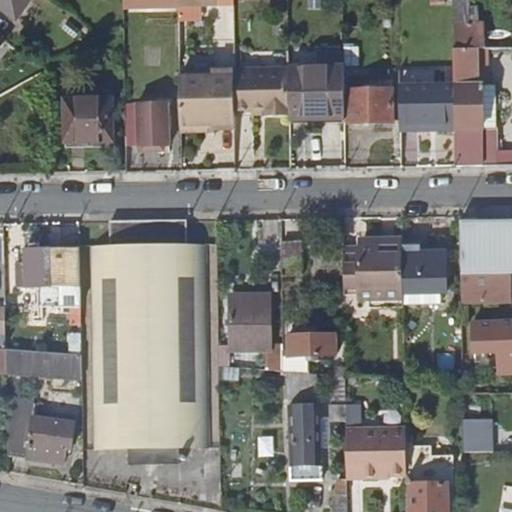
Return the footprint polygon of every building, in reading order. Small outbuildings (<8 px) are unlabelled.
[(31,0),(0,0),(0,5),(17,18),(16,20),(25,27),(38,10),(29,3),(31,0)] [(179,0),(148,0),(148,9),(179,8),(179,0)] [(197,0),(179,0),(179,8),(180,24),(224,23),(223,0),(197,0)] [(454,2),(454,27),(472,27),(471,2),(454,2)] [(454,27),(454,50),(478,50),(484,50),(484,26),(472,27),(454,27)] [(345,50),(345,69),(359,69),(358,50),(345,50)] [(478,50),(454,50),(455,80),(455,83),(478,83),(478,50)] [(290,118),(345,118),(344,70),(289,71),(290,118)] [(265,119),(290,118),(289,71),(235,72),(235,78),(236,114),(252,113),(265,113),(265,118),(265,119)] [(236,114),(235,78),(181,79),(182,126),(214,125),(214,131),(236,131),(236,114)] [(400,81),(401,131),(455,131),(455,124),(455,83),(455,80),(400,81)] [(455,131),(456,168),(497,167),(497,158),(483,159),(482,130),(484,130),(484,88),(461,88),(461,124),(455,124),(455,131)] [(393,91),(350,93),(351,127),(394,126),(393,91)] [(65,103),(66,145),(114,145),(113,103),(65,103)] [(125,108),(126,148),(143,148),(143,153),(158,152),(159,148),(171,148),(170,107),(158,107),(125,108)] [(167,469),(209,468),(207,249),(197,249),(196,221),(123,223),(123,250),(93,251),(95,451),(130,451),(130,487),(168,486),(167,469)] [(511,221),(461,223),(463,305),(511,304),(511,275),(511,221)] [(420,244),(404,244),(404,249),(405,294),(421,294),(422,306),(441,306),(440,294),(447,294),(447,254),(421,254),(420,244)] [(282,245),(283,276),(303,276),(303,245),(282,245)] [(405,294),(404,249),(361,249),(361,295),(405,294)] [(81,310),(81,289),(80,250),(25,251),(25,266),(16,266),(16,289),(39,289),(39,309),(81,310)] [(271,295),(231,295),(232,326),(238,326),(238,346),(256,346),(256,351),(266,351),(266,326),(272,326),(271,295)] [(499,352),(498,322),(478,321),(478,352),(499,352)] [(511,322),(498,322),(499,352),(499,374),(511,373),(511,322)] [(284,354),(284,372),(289,372),(310,374),(310,366),(310,360),(316,360),(316,355),(337,356),(337,336),(290,335),(290,354),(284,354)] [(82,355),(6,349),(7,374),(82,379),(82,355)] [(337,369),(310,366),(310,374),(319,374),(335,376),(337,376),(337,369)] [(310,374),(289,372),(290,399),(319,398),(319,374),(310,374)] [(346,377),(337,376),(335,376),(335,399),(347,400),(346,377)] [(347,422),(347,406),(331,407),(332,423),(347,422)] [(289,407),(291,481),(321,480),(319,407),(289,407)] [(7,410),(8,453),(65,464),(68,448),(73,450),(78,424),(7,410)] [(466,454),(496,454),(496,421),(466,421),(466,454)] [(407,428),(347,429),(348,478),(348,479),(381,479),(381,476),(408,476),(408,458),(407,447),(407,428)] [(408,458),(408,476),(408,485),(411,486),(411,511),(449,511),(449,485),(452,485),(452,456),(431,456),(431,447),(407,447),(408,458)] [(338,479),(333,511),(348,511),(348,479),(348,478),(338,479)]
